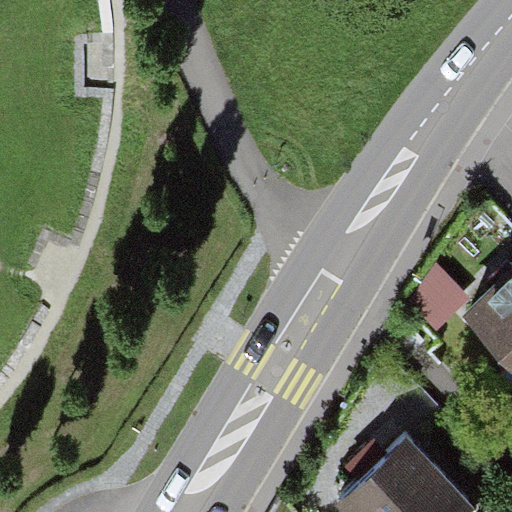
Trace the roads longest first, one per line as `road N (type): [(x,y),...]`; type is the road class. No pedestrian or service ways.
road 1 (residential): [(178,0),(238,141),(297,237),(334,270)]
road 2 (secondary): [(511,14),(334,270)]
road 3 (secondary): [(334,270),(186,511)]
road 4 (residential): [(334,270),(511,449)]
